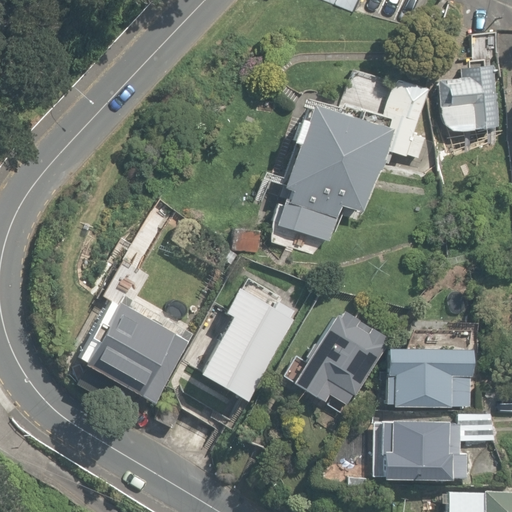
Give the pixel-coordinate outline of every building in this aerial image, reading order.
[(326,0),(352,10),(356,0),(326,0)] [(498,69),(511,68),(511,31),(494,31),(498,69)] [(469,34),(472,69),(490,67),(497,66),(493,32),(469,34)] [(448,131),(458,132),(496,126),(490,67),(472,69),(458,70),(458,78),(434,80),(437,114),(440,125),(448,131)] [(274,225),(327,241),(338,206),(359,212),(375,158),(387,162),(390,152),(404,156),(404,154),(417,158),(423,137),(411,134),(425,89),(391,79),(379,116),(357,110),(354,119),(305,104),(300,121),(295,119),(288,142),(294,144),(280,187),(289,190),(285,202),(281,201),(274,225)] [(161,238),(174,215),(157,205),(144,228),(161,238)] [(194,236),(199,228),(183,218),(178,226),(194,236)] [(230,249),(256,252),(258,230),(232,227),(230,249)] [(197,372),(245,399),(291,318),(289,317),(292,313),(275,303),(273,307),(236,286),(222,311),(229,315),(197,372)] [(81,362),(152,403),(191,333),(178,326),(174,332),(117,300),(116,301),(109,298),(77,356),(83,359),(81,362)] [(313,395),(318,397),(327,382),(323,379),(324,377),(351,394),(377,351),(379,352),(388,338),(339,309),(336,314),(331,312),(313,342),(311,341),(302,356),(304,357),(289,382),(312,396),(313,395)] [(391,405),(448,406),(448,404),(459,404),(459,381),(463,382),(463,374),(469,374),(470,351),(454,351),(454,347),(385,346),(384,402),(391,402),(391,405)] [(152,419),(170,428),(183,401),(165,393),(152,419)] [(348,410),(312,479),(370,481),(369,411),(348,410)] [(381,451),(380,478),(464,478),(464,452),(457,452),(457,440),(493,441),(488,414),(455,413),(455,424),(446,424),(446,422),(389,421),(388,451),(381,451)] [(445,511),(511,511),(511,489),(482,489),(481,491),(446,490),(446,493),(437,493),(437,501),(446,501),(445,511)]
